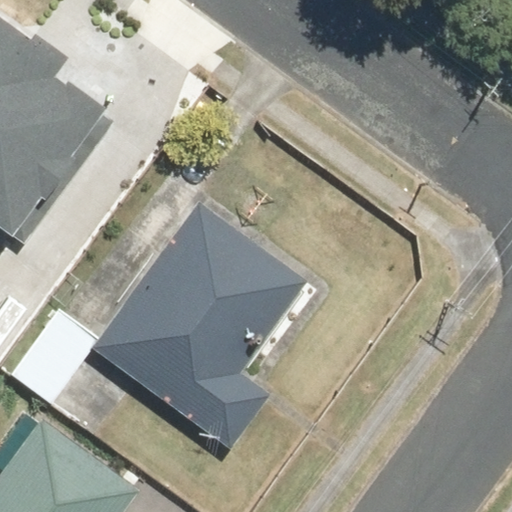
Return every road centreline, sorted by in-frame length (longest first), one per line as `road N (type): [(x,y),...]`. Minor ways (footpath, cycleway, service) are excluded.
road 1 (residential): [(511,172),(276,0)]
road 2 (residential): [(399,511),(511,355)]
